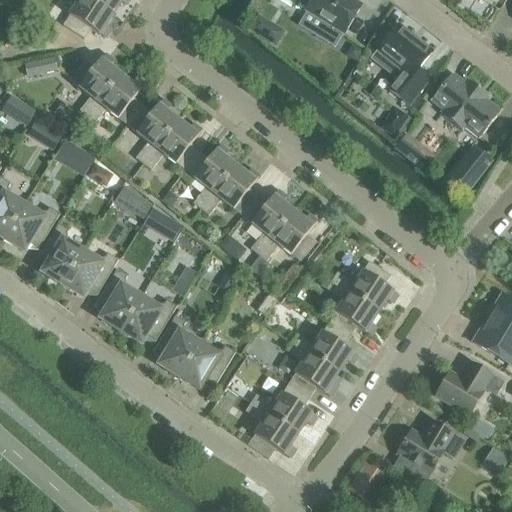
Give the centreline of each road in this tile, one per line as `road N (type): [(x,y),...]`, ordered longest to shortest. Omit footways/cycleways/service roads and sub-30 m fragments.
road 1 (residential): [(455,275),(165,45),(160,25),(176,0)]
road 2 (residential): [(302,503),(177,420),(0,280)]
road 3 (unclassified): [(302,503),(348,447),(455,275)]
